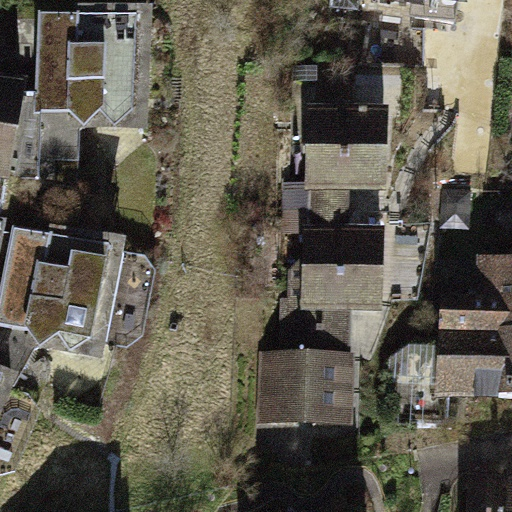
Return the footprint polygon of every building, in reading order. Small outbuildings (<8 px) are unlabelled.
[(511,0),(330,0),(330,9),(511,27),(511,0)] [(172,25),(61,31),(68,154),(179,148),(172,25)] [(328,123),(322,200),(416,207),(422,130),(328,123)] [(79,162),(0,129),(0,240),(10,245),(29,201),(57,213),(79,162)] [(416,244),(326,235),(317,320),(408,329),(416,244)] [(172,276),(52,240),(15,362),(135,398),(172,276)] [(449,409),(511,413),(511,262),(459,259),(449,409)] [(381,369),(275,362),(271,435),(377,441),(381,369)] [(51,405),(0,382),(0,502),(6,505),(51,405)] [(511,511),(511,481),(489,479),(485,511),(511,511)]
